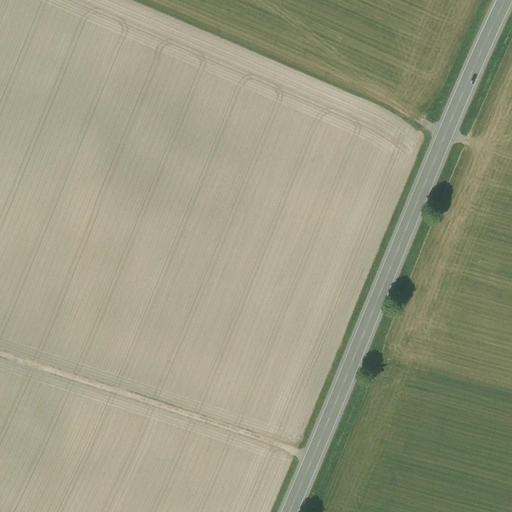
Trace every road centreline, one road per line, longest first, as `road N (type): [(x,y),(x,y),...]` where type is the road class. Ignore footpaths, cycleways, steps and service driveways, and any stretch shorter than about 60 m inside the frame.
road 1 (secondary): [(505,0),(313,454)]
road 2 (unclassified): [(0,348),(313,454)]
